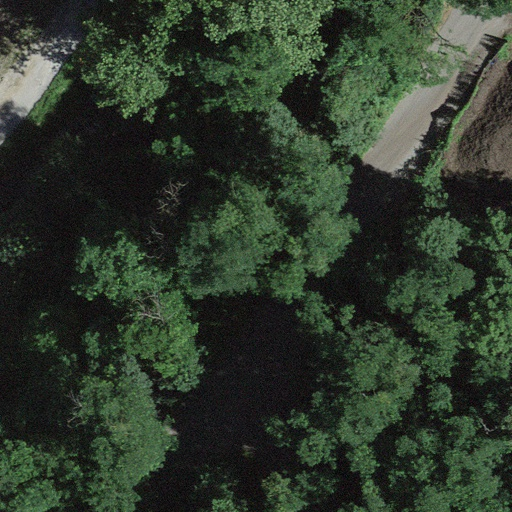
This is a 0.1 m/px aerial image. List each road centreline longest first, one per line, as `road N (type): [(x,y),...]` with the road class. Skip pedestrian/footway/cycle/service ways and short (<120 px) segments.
road 1 (unclassified): [(129,511),(349,237),(489,0)]
road 2 (track): [(286,511),(280,434),(249,368)]
road 3 (track): [(82,0),(0,114)]
